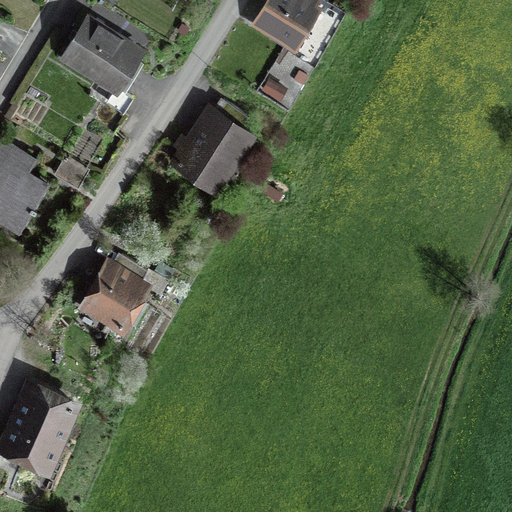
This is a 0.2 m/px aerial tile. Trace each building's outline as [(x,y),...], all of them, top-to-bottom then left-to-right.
[(274,0),(261,26),(293,41),(313,1),(310,0),(274,0)] [(132,55),(86,28),(68,60),(114,86),(132,55)] [(213,112),(178,163),(213,187),(249,136),(213,112)] [(29,173),(37,160),(6,142),(0,153),(0,214),(22,227),(48,184),(29,173)] [(106,269),(86,309),(118,325),(138,285),(106,269)] [(0,448),(0,455),(45,473),(70,410),(22,391),(0,448)]
